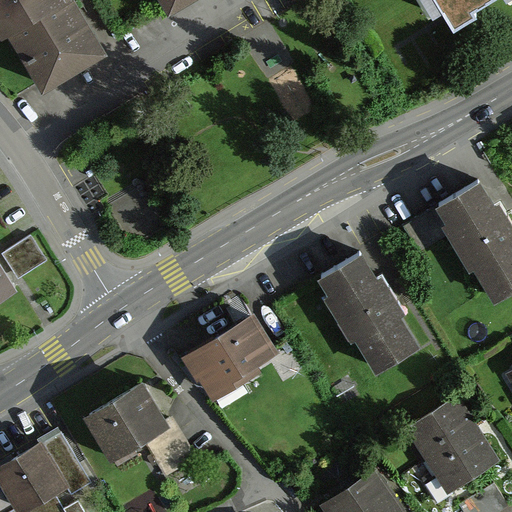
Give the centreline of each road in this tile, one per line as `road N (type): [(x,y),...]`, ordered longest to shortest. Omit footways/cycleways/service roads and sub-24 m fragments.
road 1 (tertiary): [(511,88),(341,176),(120,309)]
road 2 (residential): [(120,309),(266,482)]
road 3 (residential): [(0,124),(120,309)]
road 4 (tertiary): [(120,309),(0,394)]
